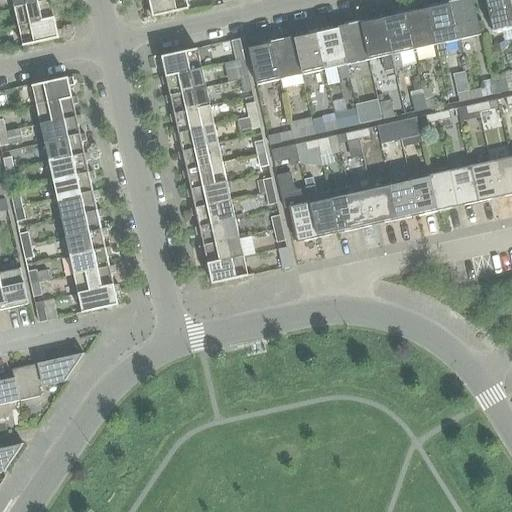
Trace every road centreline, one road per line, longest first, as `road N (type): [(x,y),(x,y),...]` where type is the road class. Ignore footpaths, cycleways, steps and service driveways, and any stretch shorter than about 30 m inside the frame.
road 1 (tertiary): [(173,345),(107,45)]
road 2 (residential): [(173,345),(134,368),(89,413),(23,511)]
road 3 (residential): [(336,311),(340,284),(357,270),(511,235)]
road 4 (residential): [(107,45),(308,0)]
road 5 (tertiary): [(336,311),(173,345)]
road 6 (tertiary): [(473,375),(437,342),(393,320),(336,311)]
